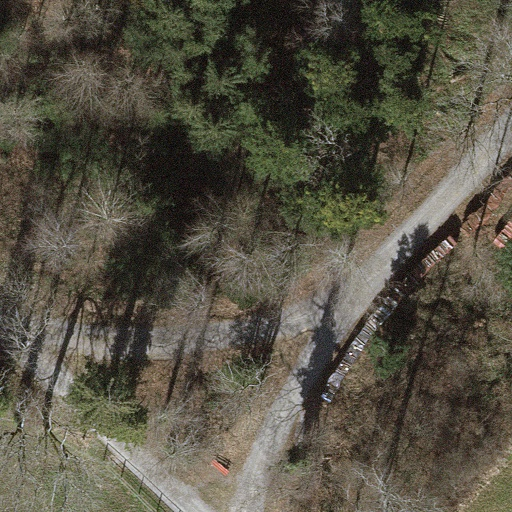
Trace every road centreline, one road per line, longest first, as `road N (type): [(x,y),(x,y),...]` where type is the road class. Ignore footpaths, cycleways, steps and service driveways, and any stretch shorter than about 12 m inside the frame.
road 1 (track): [(0,327),(103,342),(197,338),(278,324),(344,301),(511,131)]
road 2 (track): [(0,331),(201,511)]
road 3 (track): [(250,511),(256,472),(344,301)]
